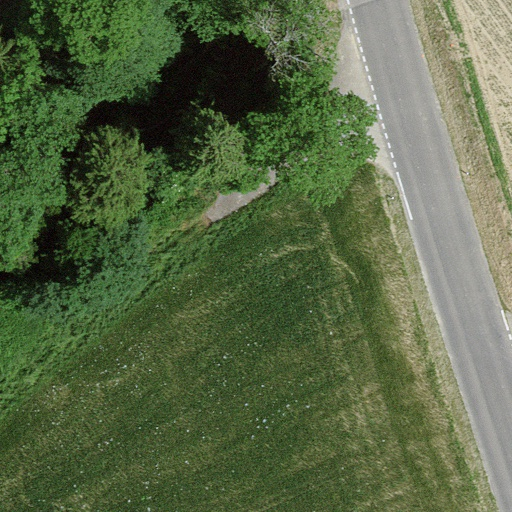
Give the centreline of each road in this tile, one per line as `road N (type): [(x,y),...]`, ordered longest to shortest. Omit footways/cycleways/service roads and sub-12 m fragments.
road 1 (tertiary): [(370,0),(511,448)]
road 2 (track): [(397,84),(210,218)]
